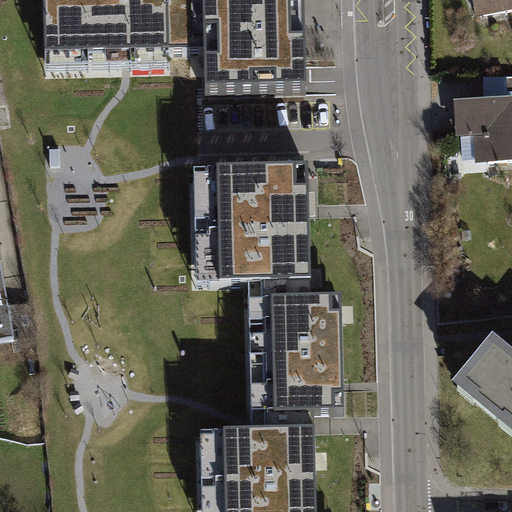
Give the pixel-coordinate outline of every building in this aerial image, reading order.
[(175,60),(171,0),(77,0),(44,8),(46,64),(175,60)] [(171,0),(175,60),(204,59),(205,97),(303,95),(304,0),(171,0)] [(511,18),(511,0),(472,0),(478,26),(511,18)] [(511,106),(483,109),(454,111),(456,147),(474,146),(476,175),(511,172),(511,106)] [(315,511),(314,415),(346,414),(343,303),(311,304),(308,173),(209,175),(212,286),(266,284),(270,436),(215,437),(217,511),(315,511)] [(0,348),(13,346),(0,275),(0,348)] [(511,375),(491,358),(455,402),(511,447),(511,375)]
